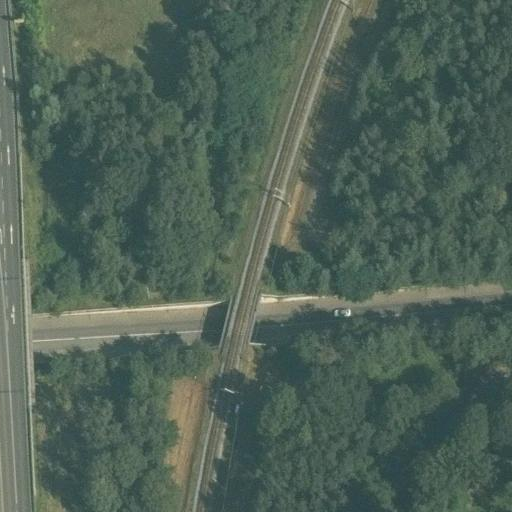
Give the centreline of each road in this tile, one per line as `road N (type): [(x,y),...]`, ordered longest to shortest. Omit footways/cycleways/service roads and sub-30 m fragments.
road 1 (tertiary): [(0,342),(511,305)]
road 2 (track): [(392,0),(314,235)]
road 3 (primary): [(14,511),(0,265)]
